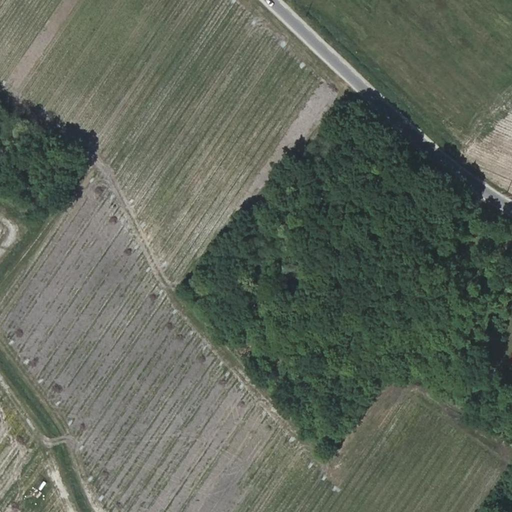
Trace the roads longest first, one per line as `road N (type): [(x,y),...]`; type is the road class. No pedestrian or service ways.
road 1 (tertiary): [(511,208),(464,176),(270,0)]
road 2 (track): [(75,511),(0,379)]
